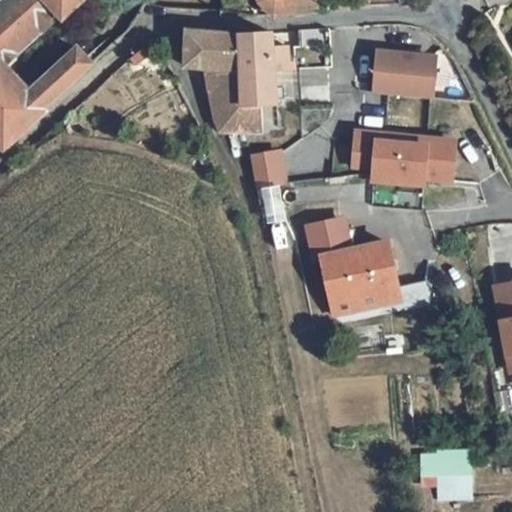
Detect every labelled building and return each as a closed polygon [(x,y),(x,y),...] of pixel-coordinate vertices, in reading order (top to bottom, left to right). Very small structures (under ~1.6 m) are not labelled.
[(0,151),(122,42),(110,28),(33,96),(7,66),(80,0),(16,0),(0,15),(0,151)] [(228,16),(228,10),(226,0),(168,0),(170,16),(228,16)] [(263,0),(265,3),(273,1),(280,17),(289,16),(323,6),(321,0),(263,0)] [(248,72),(244,37),(190,35),(187,60),(190,63),(215,64),(219,85),(212,86),(215,99),(220,117),(227,134),(253,133),(264,133),(261,107),(252,106),(248,72)] [(277,35),(244,37),(248,72),(278,69),(290,68),(287,45),(278,46),(277,35)] [(383,56),(380,97),(437,102),(440,66),(436,61),(383,56)] [(261,107),(264,133),(285,133),(278,69),(248,72),(252,106),(261,107)] [(458,184),(462,147),(459,144),(434,141),(433,148),(387,143),(387,136),(364,133),(361,168),(382,170),(381,176),(431,181),(458,184)] [(434,141),(387,136),(387,143),(433,148),(434,141)] [(249,153),(255,189),(287,183),(280,147),(249,153)] [(431,181),(381,176),(381,182),(430,187),(431,181)] [(389,291),(404,287),(395,244),(330,258),(342,317),(392,306),(389,291)] [(394,315),(429,307),(432,282),(404,287),(389,291),(392,306),(394,315)] [(511,292),(492,297),(510,382),(511,381),(511,292)] [(436,486),(437,501),(472,499),(470,448),(419,450),(420,487),(436,486)]
